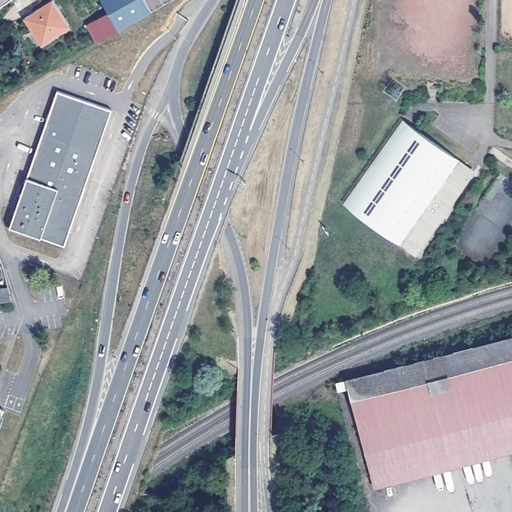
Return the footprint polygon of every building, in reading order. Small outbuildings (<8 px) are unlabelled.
[(97,0),(105,13),(116,31),(161,5),(157,0),(97,0)] [(40,47),(67,28),(50,3),(23,22),(40,47)] [(116,31),(105,13),(85,25),(96,42),(116,31)] [(103,120),(107,106),(52,88),(14,206),(8,225),(63,243),(70,223),(84,178),(98,134),(103,120)] [(352,206),(350,209),(393,239),(399,231),(419,245),(465,179),(445,164),(451,155),(408,125),(405,128),(402,125),(347,202),(352,206)] [(451,155),(445,164),(465,179),(472,170),(451,155)] [(399,231),(393,239),(413,253),(419,245),(399,231)] [(0,287),(0,301),(11,300),(7,286),(0,287)] [(511,432),(511,334),(344,378),(369,470),(387,465),(391,480),(511,449),(507,434),(511,432)] [(373,484),(391,480),(387,465),(369,470),(373,484)] [(356,482),(349,484),(351,490),(358,488),(356,482)]
